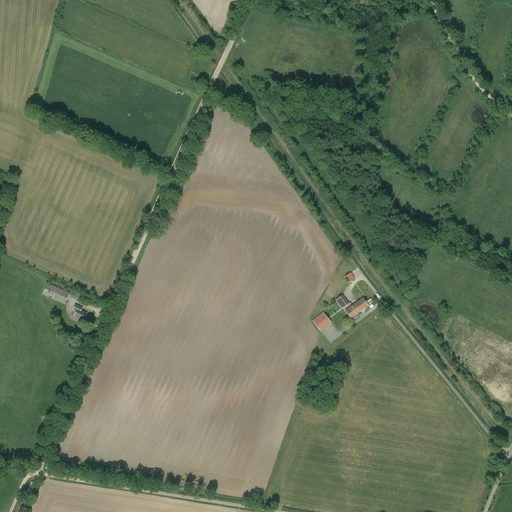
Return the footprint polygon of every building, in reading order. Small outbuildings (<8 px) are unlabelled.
[(345,277),(349,282),(354,278),(350,273),(345,277)] [(70,293),(47,283),(42,295),(65,304),(70,293)] [(72,291),(70,297),(77,300),(80,294),(72,291)] [(340,308),(347,304),(342,295),(334,299),(340,308)] [(362,299),(353,306),(353,307),(354,306),(359,312),(367,306),(362,299)] [(82,308),(75,305),(73,310),(76,311),(74,317),(83,321),(86,313),(80,311),(82,308)] [(353,307),(353,306),(345,311),(350,318),(359,312),(354,306),(353,307)] [(323,313),(320,315),(328,325),(331,323),(323,313)] [(328,325),(320,315),(312,321),(320,331),(328,325)]
